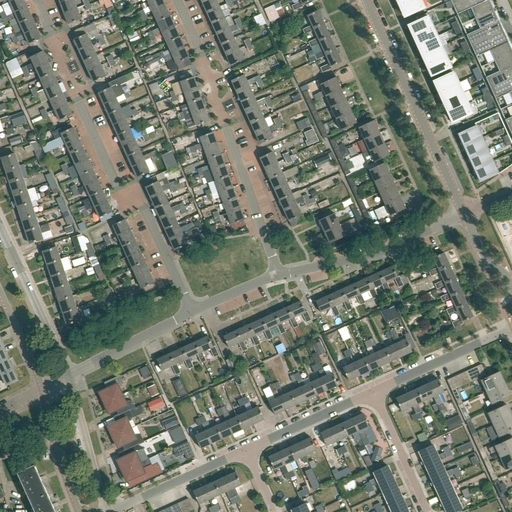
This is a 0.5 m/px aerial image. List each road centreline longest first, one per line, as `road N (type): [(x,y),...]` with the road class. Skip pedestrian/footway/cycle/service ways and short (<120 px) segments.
road 1 (residential): [(190,312),(143,207),(119,189),(37,0)]
road 2 (residential): [(278,276),(176,0)]
road 3 (unclassified): [(464,213),(366,0)]
road 4 (unclassified): [(278,276),(379,251),(464,213)]
road 5 (unclassified): [(67,375),(0,228)]
road 6 (unclassified): [(375,394),(511,329)]
road 7 (unclassified): [(110,511),(247,452)]
road 8 (unclassified): [(108,511),(67,375)]
road 9 (unclassified): [(247,452),(375,394)]
road 10 (unclassified): [(67,375),(190,312)]
road 11 (residential): [(427,511),(375,394)]
road 12 (unclassified): [(41,390),(78,511)]
